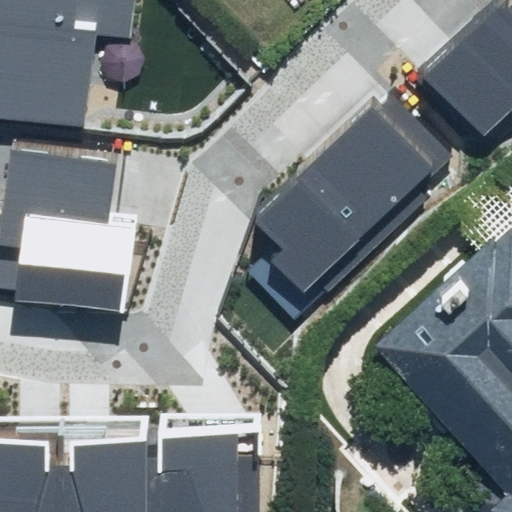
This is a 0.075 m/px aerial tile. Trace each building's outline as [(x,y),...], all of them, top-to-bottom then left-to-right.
[(140,0),(0,0),(0,82),(99,93),(106,21),(138,24),(140,0)] [(511,0),(480,0),(435,40),(491,103),(511,85),(511,0)] [(289,50),(232,107),(277,153),(334,96),(289,50)] [(398,56),(263,184),(286,208),(272,222),(324,276),(473,134),(398,56)] [(0,182),(0,261),(124,279),(136,193),(123,191),(132,128),(20,112),(10,184),(0,182)] [(511,511),(511,249),(486,221),(364,332),(498,480),(474,502),(481,511),(511,511)] [(0,393),(0,511),(250,511),(250,393),(0,393)]
